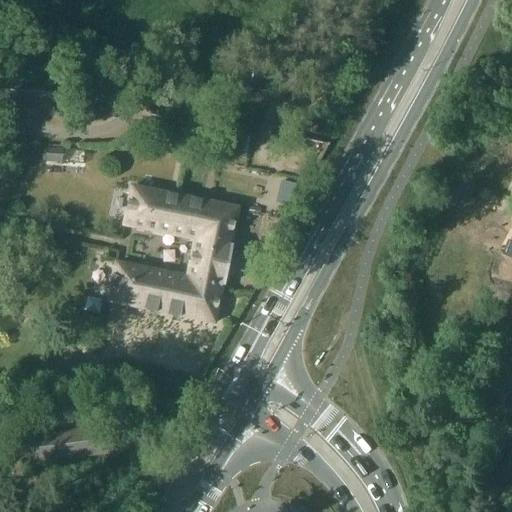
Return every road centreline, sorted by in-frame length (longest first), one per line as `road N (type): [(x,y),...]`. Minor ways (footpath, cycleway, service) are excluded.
road 1 (unclassified): [(0,152),(110,168),(124,159),(163,70),(316,101),(383,0)]
road 2 (primary): [(439,0),(226,382)]
road 3 (primary): [(266,381),(474,0)]
road 4 (primary): [(389,511),(373,472),(335,429),(266,381)]
road 5 (primary): [(226,382),(147,511)]
road 6 (primary): [(246,420),(323,471),(355,511)]
